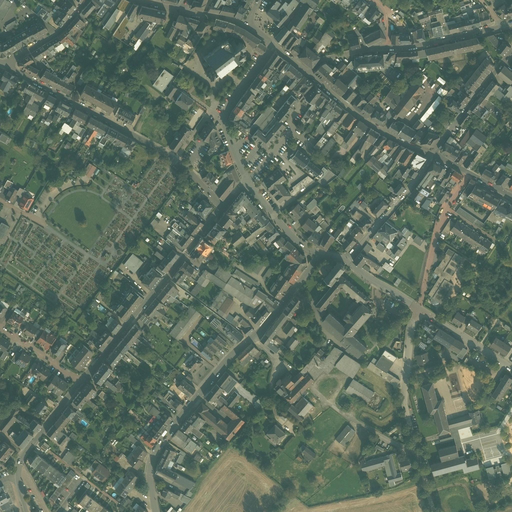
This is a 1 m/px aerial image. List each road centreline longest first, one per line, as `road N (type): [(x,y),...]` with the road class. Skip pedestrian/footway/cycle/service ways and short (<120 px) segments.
road 1 (residential): [(320,254),(162,440),(150,472),(155,511)]
road 2 (residential): [(222,207),(163,152),(1,63)]
road 3 (residential): [(222,207),(81,382)]
road 4 (residential): [(419,310),(404,403),(433,511)]
road 5 (residential): [(308,73),(330,57),(501,26)]
road 6 (residential): [(247,180),(223,118),(273,45)]
road 7 (residential): [(308,73),(371,124),(433,155)]
road 8 (residential): [(81,382),(20,460),(25,511)]
road 9 (residential): [(470,174),(438,225),(419,310)]
road 10 (residential): [(346,260),(433,155)]
road 11 (residential): [(433,155),(511,51)]
